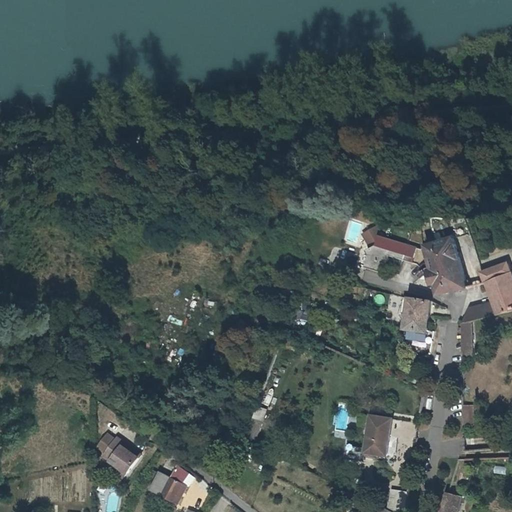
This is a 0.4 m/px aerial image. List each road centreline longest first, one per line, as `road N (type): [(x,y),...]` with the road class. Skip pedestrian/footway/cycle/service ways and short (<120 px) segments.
road 1 (track): [(511,112),(0,154)]
road 2 (residential): [(419,511),(450,320)]
